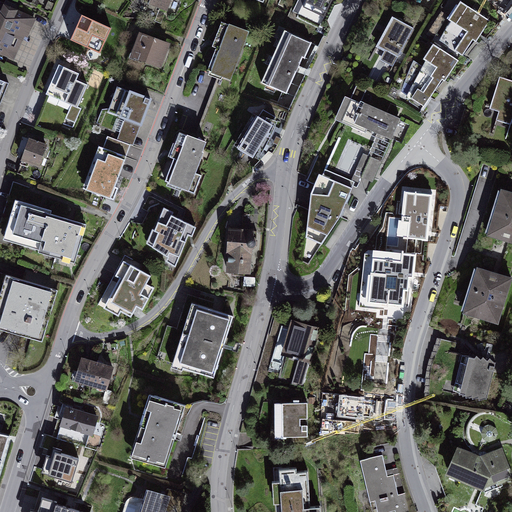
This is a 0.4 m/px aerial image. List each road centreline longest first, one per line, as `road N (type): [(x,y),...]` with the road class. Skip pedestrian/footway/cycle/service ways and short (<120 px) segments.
road 1 (residential): [(416,144),(450,172),(458,198),(404,386),(405,429),(426,511)]
road 2 (residential): [(64,329),(152,169),(215,0)]
road 3 (residential): [(284,173),(235,193),(143,322),(108,336),(64,329)]
road 4 (residential): [(219,511),(222,452),(267,283)]
road 5 (residential): [(416,144),(319,281),(295,289),(267,283)]
road 6 (residential): [(284,173),(296,123),(353,0)]
road 7 (residential): [(66,0),(0,162)]
road 8 (residential): [(511,24),(416,144)]
road 9 (residential): [(7,511),(34,421),(31,391)]
